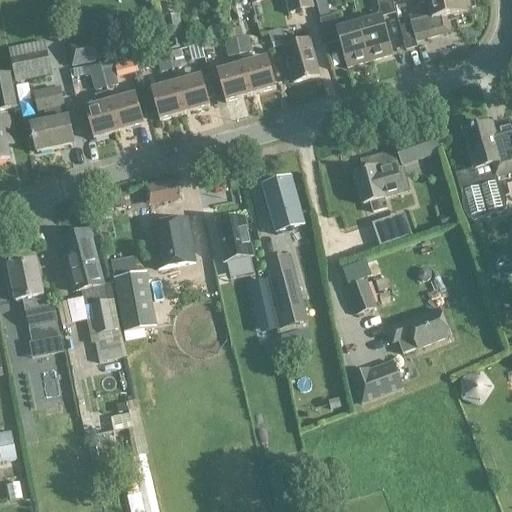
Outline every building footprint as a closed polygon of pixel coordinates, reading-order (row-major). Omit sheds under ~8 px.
[(312,0),(284,0),(289,16),(314,9),(312,0)] [(323,0),(316,2),(320,19),(330,16),(325,0),(323,0)] [(476,9),(474,0),(428,0),(431,13),(409,20),(416,45),(450,35),(447,19),(472,13),(471,10),(476,9)] [(370,64),(360,26),(345,30),(340,15),(319,21),(326,47),(339,44),(346,70),(370,64)] [(360,26),(370,64),(393,57),(383,20),(360,26)] [(243,39),(242,29),(227,32),(229,41),(243,39)] [(286,47),(281,31),(269,34),(272,46),(273,46),(274,50),(286,47)] [(185,48),(182,34),(166,37),(169,51),(185,48)] [(237,41),(240,57),(252,54),(249,38),(237,41)] [(72,68),(103,63),(99,41),(69,46),(72,68)] [(240,57),(237,41),(225,43),(228,59),(240,57)] [(293,85),(319,78),(309,41),(283,48),(293,85)] [(46,43),(9,50),(16,84),(53,77),(46,43)] [(180,51),(168,55),(172,71),(185,68),(180,51)] [(268,60),(255,64),(252,54),(240,57),(243,68),(251,98),(276,90),(268,60)] [(172,71),(168,55),(157,58),(156,56),(136,62),(139,73),(159,68),(161,75),(172,71)] [(107,90),(102,73),(101,67),(84,69),(86,79),(92,78),(96,93),(107,90)] [(251,98),(243,68),(218,75),(226,105),(251,98)] [(114,70),(102,73),(107,90),(119,86),(114,70)] [(0,77),(0,162),(11,160),(8,147),(15,146),(9,120),(2,122),(0,113),(18,109),(11,76),(0,77)] [(202,79),(177,86),(185,116),(210,109),(202,79)] [(177,86),(176,86),(151,93),(160,123),(185,116),(177,86)] [(68,119),(65,120),(63,109),(64,108),(60,90),(35,96),(39,113),(45,111),(47,123),(30,127),(36,155),(74,146),(68,119)] [(95,98),(98,109),(86,112),(94,142),(119,135),(111,105),(108,94),(95,98)] [(135,98),(111,105),(119,135),(144,127),(135,98)] [(464,133),(474,170),(456,175),(463,199),(463,207),(465,215),(469,222),(472,221),(472,223),(505,214),(505,212),(507,212),(507,203),(505,195),(500,189),(498,180),(511,175),(511,128),(505,131),(510,148),(498,151),(491,126),(464,133)] [(440,156),(434,139),(433,135),(395,149),(402,169),(440,156)] [(401,193),(395,173),(400,172),(395,154),(360,163),(363,173),(355,175),(363,206),(370,204),(373,214),(387,210),(384,201),(385,201),(384,197),(401,193)] [(300,216),(301,216),(291,183),(264,190),(273,224),(274,223),(277,236),(304,229),(300,216)] [(123,197),(113,200),(115,211),(126,208),(123,197)] [(372,217),(379,241),(410,232),(404,208),(372,217)] [(196,266),(193,248),(187,220),(150,227),(158,273),(196,266)] [(225,265),(253,258),(244,221),(217,227),(225,265)] [(106,303),(98,269),(89,233),(61,240),(70,276),(74,275),(77,287),(79,294),(82,294),(85,309),(92,308),(98,337),(115,334),(109,303),(106,303)] [(295,278),(290,257),(278,261),(266,264),(279,312),(276,312),(281,331),(308,324),(295,278)] [(9,268),(16,304),(28,301),(30,312),(46,309),(44,298),(43,298),(36,263),(9,268)] [(419,279),(423,283),(427,283),(431,280),(431,275),(427,272),(422,272),(419,275),(419,279)] [(125,336),(157,330),(147,275),(115,281),(125,336)] [(378,311),(367,283),(345,291),(356,318),(378,311)] [(252,287),(259,320),(274,317),(267,284),(252,287)] [(30,312),(26,313),(29,330),(41,328),(43,339),(60,336),(57,324),(58,324),(55,307),(46,309),(30,312)] [(449,339),(439,312),(388,332),(393,345),(398,344),(403,357),(417,351),(449,339)] [(46,342),(49,358),(65,355),(61,339),(46,342)] [(393,364),(369,374),(368,372),(351,379),(362,407),(403,391),(393,364)] [(469,401),(481,388),(472,380),(460,393),(469,401)] [(0,465),(17,462),(12,435),(0,437),(0,465)] [(127,492),(128,511),(142,511),(140,491),(127,492)]
